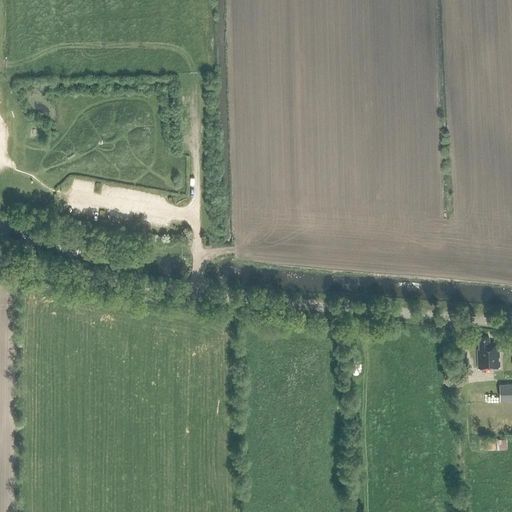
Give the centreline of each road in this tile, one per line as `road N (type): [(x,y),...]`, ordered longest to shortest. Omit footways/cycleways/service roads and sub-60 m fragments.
road 1 (tertiary): [(511,323),(196,294),(0,260)]
road 2 (track): [(193,73),(196,217)]
